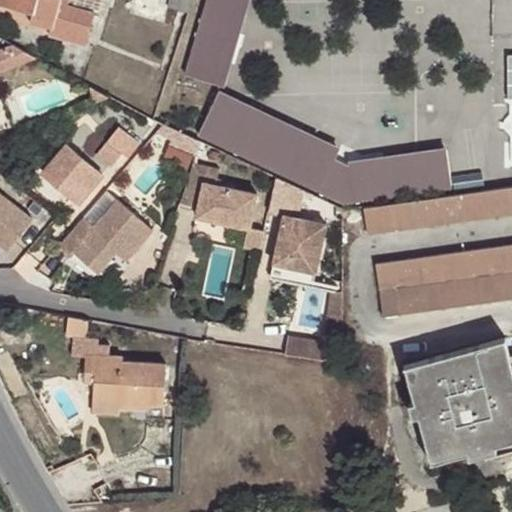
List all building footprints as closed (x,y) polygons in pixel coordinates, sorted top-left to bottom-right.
[(0,0),(0,2),(34,12),(32,22),(51,27),(49,33),(86,43),(95,10),(104,12),(107,0),(0,0)] [(189,11),(192,0),(169,0),(168,5),(189,11)] [(249,0),(206,0),(185,74),(225,86),(249,0)] [(30,28),(49,33),(51,27),(32,22),(30,28)] [(28,93),(49,86),(43,71),(41,64),(20,70),(28,93)] [(43,71),(49,86),(57,84),(52,68),(43,71)] [(72,88),(77,79),(71,75),(66,85),(72,88)] [(283,120),(220,90),(199,135),(276,171),(342,203),(453,188),(447,148),(349,160),(349,162),(336,157),(341,147),(283,120)] [(105,175),(66,143),(42,173),(80,204),(105,175)] [(122,155),(107,143),(98,155),(113,167),(122,155)] [(252,227),(253,226),(259,192),(217,184),(220,168),(193,163),(180,204),(199,208),(197,217),(249,226),(252,227)] [(305,271),(317,274),(327,224),(299,219),(304,191),(276,178),(269,213),(285,216),(274,272),(291,276),(292,268),(305,271)] [(511,214),(511,187),(473,193),(364,207),(368,234),(461,221),(511,214)] [(34,218),(0,190),(0,241),(11,249),(34,218)] [(97,226),(85,216),(60,246),(73,257),(77,252),(102,272),(113,259),(129,204),(120,197),(97,226)] [(156,227),(129,204),(113,259),(120,250),(130,259),(156,227)] [(262,249),(266,228),(253,226),(252,227),(249,226),(245,246),(262,249)] [(511,244),(377,263),(384,315),(475,303),(511,297),(511,244)] [(292,268),(291,276),(304,278),(305,271),(292,268)] [(291,276),(274,272),(272,280),(289,283),(291,276)] [(326,335),(342,337),(341,294),(331,293),(326,335)] [(87,337),(88,320),(68,316),(67,336),(87,337)] [(507,375),(511,373),(511,364),(504,338),(406,365),(416,402),(432,460),(511,438),(511,388),(511,389),(507,375)] [(86,353),(85,365),(96,366),(95,383),(93,401),(121,402),(121,405),(149,407),(149,402),(163,404),(166,362),(123,361),(123,355),(86,353)] [(96,366),(85,365),(85,382),(95,383),(96,366)] [(120,413),(121,405),(121,402),(93,401),(93,411),(120,413)]
